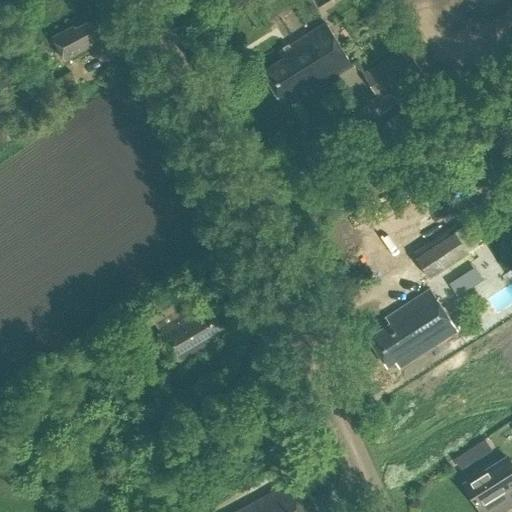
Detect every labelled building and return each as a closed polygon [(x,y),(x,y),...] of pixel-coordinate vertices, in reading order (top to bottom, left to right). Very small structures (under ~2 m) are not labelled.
[(75,27),(54,39),(66,60),(107,37),(96,18),(77,29),(75,27)] [(284,103),(291,98),(297,106),(353,68),(324,26),(282,54),(285,58),(263,72),(284,103)] [(374,100),(417,74),(403,51),(360,77),(374,100)] [(50,87),(59,101),(82,86),(73,72),(50,87)] [(418,129),(414,123),(405,109),(375,128),(385,143),(388,148),(418,129)] [(463,244),(473,239),(464,218),(454,222),(463,244)] [(418,264),(431,285),(470,260),(456,239),(418,264)] [(390,366),(397,362),(401,368),(456,333),(430,292),(389,319),(392,324),(372,337),(390,366)] [(132,322),(139,333),(156,323),(182,366),(222,341),(217,334),(225,329),(209,302),(188,315),(184,308),(186,306),(179,294),(132,322)] [(136,392),(143,404),(163,392),(155,380),(136,392)] [(53,451),(33,423),(0,446),(0,463),(13,481),(53,451)] [(475,460),(468,449),(452,459),(459,470),(475,460)] [(480,509),(511,489),(511,465),(506,457),(464,483),(480,509)] [(307,511),(294,487),(286,491),(283,487),(238,511),(307,511)]
